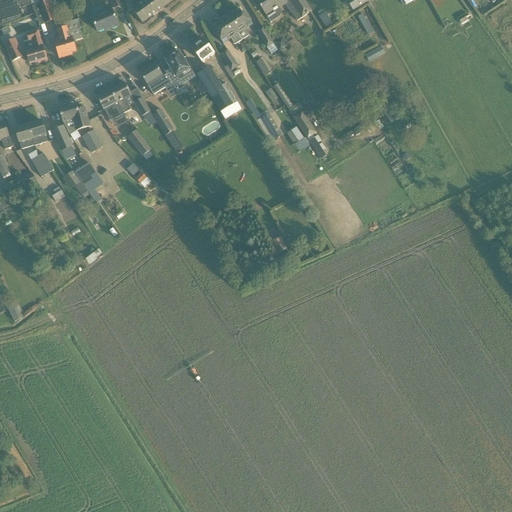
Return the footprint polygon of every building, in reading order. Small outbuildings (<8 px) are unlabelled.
[(3,0),(0,1),(0,14),(0,15),(0,14),(0,23),(2,23),(3,26),(22,19),(21,17),(22,16),(19,7),(30,3),(29,0),(3,0)] [(110,0),(114,9),(123,6),(120,0),(110,0)] [(143,0),(134,7),(131,0),(124,0),(128,12),(132,10),(142,24),(174,0),(143,0)] [(297,22),(312,11),(304,0),(289,0),(286,2),(284,0),(255,0),(271,23),(278,19),(279,18),(279,17),(280,17),(280,16),(281,15),(281,14),(281,13),(281,12),(281,11),(281,10),(281,9),(280,9),(286,5),(297,22)] [(367,0),(347,0),(347,1),(353,11),(368,1),(367,0)] [(32,7),(39,26),(56,20),(49,1),(38,4),(38,5),(32,7)] [(90,15),(93,23),(97,32),(109,27),(110,29),(119,26),(111,8),(104,11),(103,9),(90,15)] [(232,13),(226,17),(242,41),(249,36),(245,31),(253,26),(246,14),(243,16),(239,10),(233,14),(232,13)] [(325,13),(319,17),(326,28),(332,24),(325,13)] [(358,17),(368,36),(373,33),(362,14),(358,17)] [(242,41),(226,17),(220,20),(221,22),(214,26),(218,32),(216,34),(223,45),(231,40),(235,45),(242,41)] [(59,38),(54,39),(59,58),(69,55),(68,53),(76,51),(72,39),(83,36),(79,24),(67,28),(67,27),(57,30),(59,38)] [(273,44),(274,43),(263,26),(256,31),(271,55),(277,51),(273,44)] [(23,43),(26,52),(24,53),(26,62),(29,61),(30,64),(37,62),(38,64),(47,62),(38,30),(26,34),(28,41),(23,43)] [(274,44),(280,53),(289,46),(283,37),(274,43),(274,44)] [(4,45),(12,62),(23,57),(15,40),(4,45)] [(192,48),(198,56),(203,63),(214,54),(210,50),(203,40),(192,48)] [(368,63),(385,54),(381,46),(364,55),(368,63)] [(227,66),(224,69),(231,80),(235,77),(231,72),(238,67),(227,50),(220,54),(227,66)] [(167,60),(165,61),(173,75),(168,78),(172,84),(175,89),(179,96),(186,92),(182,85),(186,82),(182,74),(189,70),(179,53),(174,56),(172,54),(165,58),(167,60)] [(168,78),(167,75),(163,77),(155,63),(139,72),(148,87),(153,95),(172,84),(168,78)] [(237,103),(228,87),(226,84),(222,86),(210,67),(197,75),(200,81),(207,92),(220,113),(237,103)] [(200,81),(194,85),(201,95),(207,92),(200,81)] [(125,83),(111,90),(123,114),(131,110),(125,99),(131,96),(125,83)] [(278,86),(273,90),(287,111),(292,107),(278,86)] [(118,104),(117,103),(111,90),(97,98),(103,110),(104,110),(110,121),(123,114),(118,104)] [(134,103),(143,117),(150,112),(142,99),(134,103)] [(59,108),(61,118),(63,124),(74,121),(77,132),(90,128),(84,108),(78,110),(76,103),(59,108)] [(165,136),(174,131),(161,110),(152,115),(165,136)] [(293,118),(307,140),(317,134),(302,112),(293,118)] [(260,120),(273,142),(282,137),(269,114),(260,120)] [(13,147),(7,132),(4,122),(0,123),(0,141),(2,141),(5,150),(13,147)] [(42,122),(29,126),(35,146),(48,142),(46,136),(42,122)] [(35,146),(29,126),(15,130),(19,144),(20,144),(22,150),(35,146)] [(72,147),(73,147),(64,126),(51,132),(61,152),(62,152),(66,161),(76,157),(72,147)] [(296,127),(286,134),(299,152),(309,145),(296,127)] [(82,138),(91,154),(103,147),(94,131),(82,138)] [(137,131),(129,137),(144,156),(152,150),(137,131)] [(31,161),(36,169),(48,162),(43,154),(31,161)] [(0,157),(0,172),(0,174),(1,173),(3,177),(10,174),(2,156),(0,157)] [(48,162),(36,169),(42,178),(53,171),(48,162)] [(135,179),(145,189),(151,183),(141,173),(135,179)] [(16,180),(18,187),(36,181),(32,174),(16,180)] [(75,189),(82,199),(88,195),(81,185),(75,189)] [(83,222),(67,196),(54,204),(58,210),(62,208),(67,216),(62,219),(69,230),(83,222)] [(280,238),(271,243),(277,254),(287,249),(280,238)] [(6,307),(14,323),(22,319),(14,303),(6,307)]
